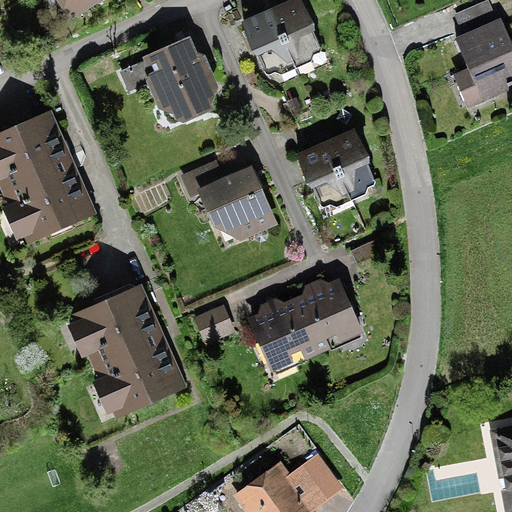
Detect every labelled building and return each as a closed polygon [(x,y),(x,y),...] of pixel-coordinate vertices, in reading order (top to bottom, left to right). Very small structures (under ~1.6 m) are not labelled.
[(63,0),(73,14),(93,0),(63,0)] [(243,23),(265,72),(292,59),(320,47),(299,0),(296,0),(282,6),(271,11),(260,16),(243,23)] [(461,74),(474,103),(511,86),(511,51),(511,52),(488,0),(486,0),(460,12),(470,35),(456,40),(469,70),(461,74)] [(194,61),(187,44),(122,73),(129,90),(152,80),(162,104),(168,105),(174,103),(179,115),(185,117),(208,107),(203,96),(210,92),(212,87),(200,58),(194,61)] [(68,220),(89,210),(48,117),(27,127),(19,124),(11,127),(7,135),(0,138),(0,175),(0,176),(6,174),(19,203),(14,206),(28,237),(49,228),(57,231),(65,228),(68,220)] [(299,156),(321,205),(375,180),(353,131),(342,136),(326,143),(317,148),(299,156)] [(242,235),(272,222),(250,171),(222,183),(214,164),(185,176),(193,196),(202,192),(215,221),(232,213),(242,235)] [(378,238),(351,251),(357,264),(384,252),(378,238)] [(59,326),(77,318),(98,309),(76,260),(37,278),(59,326)] [(316,293),(296,302),(277,310),(252,321),(273,369),(317,350),(359,331),(338,283),(316,293)] [(138,291),(117,300),(110,297),(101,301),(98,309),(77,318),(91,350),(97,348),(110,377),(104,379),(118,411),(139,402),(147,405),(155,401),(158,393),(179,384),(138,291)] [(223,307),(196,319),(206,342),(220,336),(215,327),(229,321),(223,307)] [(509,507),(511,506),(511,430),(495,433),(509,507)] [(318,458),(294,475),(313,502),(337,484),(318,458)] [(310,511),(279,468),(248,490),(260,506),(252,511),(310,511)]
